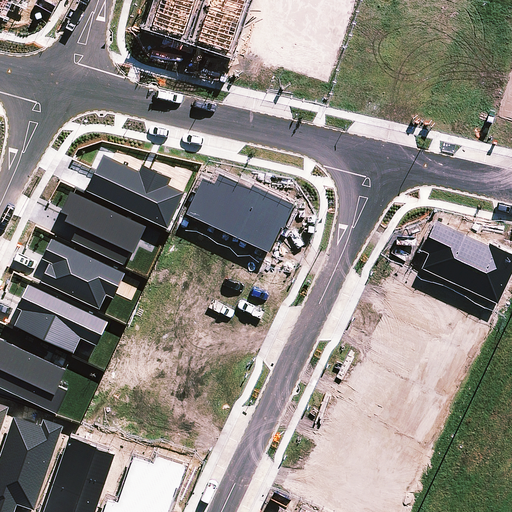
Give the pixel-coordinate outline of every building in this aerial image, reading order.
[(0,0),(0,5),(5,8),(9,0),(0,0)] [(162,0),(158,15),(163,17),(160,27),(225,49),(228,39),(236,40),(249,0),(162,0)] [(347,0),(317,0),(311,20),(295,15),(301,0),(264,0),(252,37),(331,63),(349,9),(344,8),(347,0)] [(451,25),(372,0),(363,0),(341,70),(369,79),(373,70),(401,78),(399,87),(426,97),(451,25)] [(170,222),(187,188),(187,186),(171,179),(174,172),(162,166),(163,163),(159,162),(158,164),(146,159),(142,166),(107,149),(88,185),(170,222)] [(189,208),(272,245),(284,220),(287,221),(298,197),(256,178),(254,181),(224,166),(219,177),(208,171),(189,208)] [(129,260),(149,220),(74,185),(64,205),(71,208),(68,214),(83,221),(75,234),(129,260)] [(491,240),(438,215),(424,245),(432,249),(426,263),(499,298),(511,270),(511,247),(492,238),(491,240)] [(173,286),(163,306),(232,339),(242,319),(236,316),(260,273),(262,274),(272,254),(203,221),(193,242),(218,254),(198,298),(173,286)] [(127,268),(54,234),(45,254),(53,258),(44,278),(102,305),(109,289),(116,293),(127,268)] [(422,305),(417,320),(452,337),(464,314),(472,317),(482,297),(412,265),(403,285),(424,295),(421,301),(422,305)] [(100,339),(111,317),(31,279),(20,302),(25,305),(18,320),(76,348),(84,332),(100,339)] [(460,344),(391,312),(381,331),(403,341),(398,352),(400,353),(393,367),(430,385),(442,360),(450,364),(460,344)] [(116,407),(186,438),(195,419),(190,416),(195,406),(197,408),(215,374),(216,374),(225,354),(156,322),(146,341),(163,350),(172,354),(152,399),(126,386),(116,407)] [(62,381),(70,365),(1,333),(0,335),(0,360),(1,361),(0,363),(0,381),(60,409),(70,385),(62,381)] [(379,399),(372,413),(408,430),(420,406),(429,410),(438,390),(370,358),(360,379),(381,388),(376,398),(379,399)] [(0,437),(11,403),(0,398),(0,437)] [(417,437),(346,404),(335,427),(357,437),(354,444),(358,446),(351,460),(386,476),(396,455),(406,460),(417,437)] [(0,505),(16,511),(20,500),(37,506),(66,421),(45,414),(43,421),(16,412),(0,458),(0,505)] [(100,438),(72,431),(71,433),(43,511),(96,511),(117,449),(99,443),(100,438)] [(111,492),(104,511),(169,511),(180,480),(182,481),(189,460),(160,450),(157,457),(137,450),(121,495),(111,492)] [(395,484),(325,452),(316,472),(335,481),(331,490),(335,491),(327,508),(335,511),(370,511),(375,501),(385,506),(395,484)]
